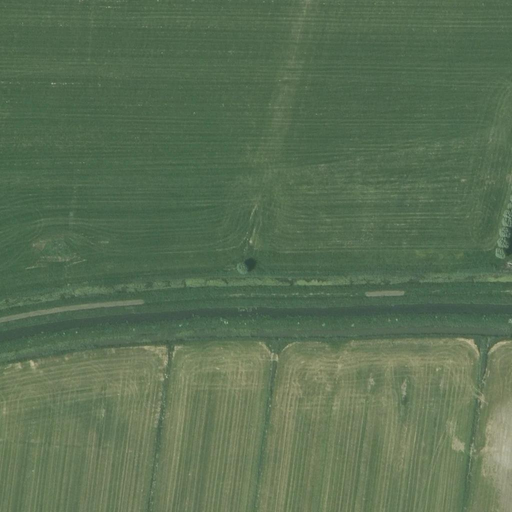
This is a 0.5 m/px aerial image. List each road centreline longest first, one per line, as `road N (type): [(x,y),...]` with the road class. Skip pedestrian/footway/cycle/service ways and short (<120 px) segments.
road 1 (track): [(511,320),(218,323),(0,347)]
road 2 (track): [(0,320),(234,297),(511,293)]
